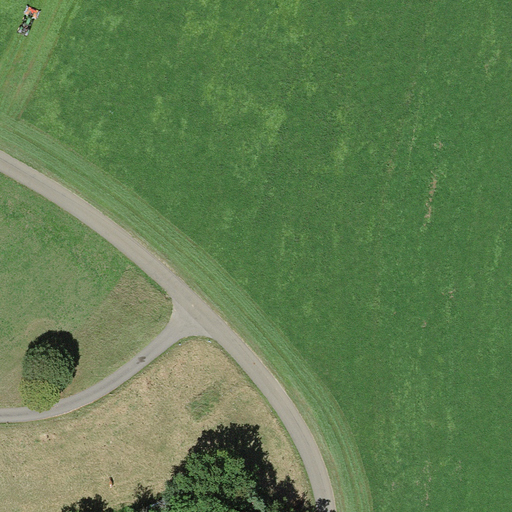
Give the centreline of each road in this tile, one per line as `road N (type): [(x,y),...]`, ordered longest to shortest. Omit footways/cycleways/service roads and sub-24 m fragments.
road 1 (unclassified): [(0,161),(91,218),(197,313)]
road 2 (residential): [(322,511),(307,447),(267,380),(197,313)]
road 3 (track): [(0,416),(40,416),(99,390),(197,313)]
